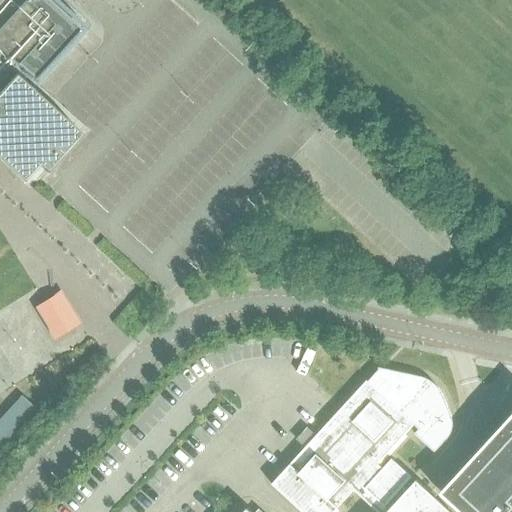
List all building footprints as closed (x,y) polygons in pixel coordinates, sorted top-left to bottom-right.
[(0,0),(0,160),(22,181),(37,164),(44,170),(44,171),(45,172),(80,133),(14,73),(0,87),(0,79),(51,24),(24,0),(0,0)] [(59,339),(87,321),(65,287),(37,305),(59,339)] [(434,452),(447,439),(448,437),(449,435),(451,432),(452,430),(452,427),(452,425),(452,423),(452,420),(451,418),(442,393),(441,392),(439,389),(438,388),(436,386),(433,383),(430,381),(425,378),(422,377),(419,376),(378,367),(378,369),(379,369),(367,382),(366,380),(271,484),(301,511),(333,511),(354,490),(377,511),(386,511),(407,490),(403,487),(411,477),(391,459),(383,468),(378,464),(414,424),(419,429),(414,434),(434,452)] [(0,454),(44,411),(28,395),(0,422),(0,454)] [(511,511),(511,414),(510,416),(494,434),(473,457),(453,478),(442,490),(450,496),(453,499),(455,501),(460,505),(465,509),(467,511),(450,511),(416,480),(407,490),(386,511),(511,511)]
